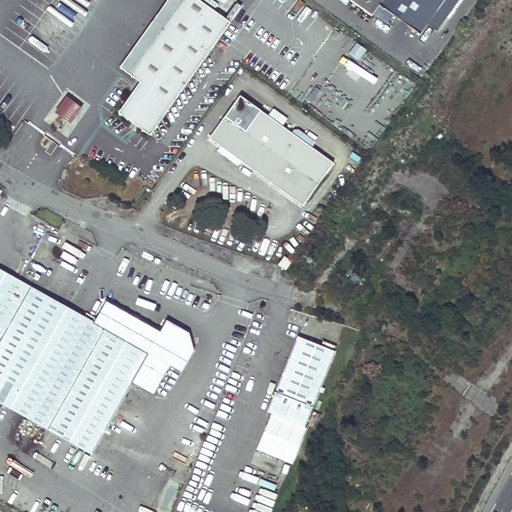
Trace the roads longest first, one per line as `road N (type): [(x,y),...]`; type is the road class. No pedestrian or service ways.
road 1 (unclassified): [(295,297),(131,235),(0,163)]
road 2 (unknown): [(325,0),(408,56),(458,0)]
